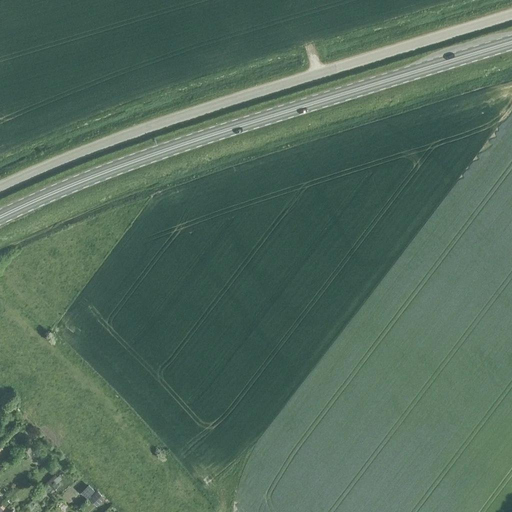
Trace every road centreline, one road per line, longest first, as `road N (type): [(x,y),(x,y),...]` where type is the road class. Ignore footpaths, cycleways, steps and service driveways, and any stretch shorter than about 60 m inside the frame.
road 1 (primary): [(0,217),(116,167),(511,42)]
road 2 (unclassified): [(0,187),(147,128),(511,15)]
